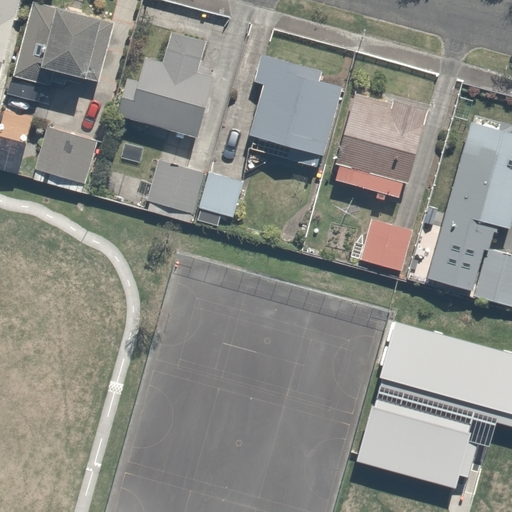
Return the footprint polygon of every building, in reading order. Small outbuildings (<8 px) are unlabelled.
[(0,0),(0,75),(18,0),(0,0)] [(112,22),(27,2),(0,113),(19,117),(23,97),(52,104),(57,81),(96,90),(112,22)] [(206,41),(172,31),(163,62),(146,57),(140,81),(128,78),(117,116),(197,139),(214,79),(197,74),(206,41)] [(322,71),(262,54),(254,82),(264,84),(250,136),(323,155),(341,88),(319,82),(322,71)] [(428,110),(394,101),(393,104),(355,94),(335,164),(339,165),(335,180),(398,198),(403,182),(407,183),(428,110)] [(494,225),(510,230),(511,222),(511,134),(472,123),(428,278),(471,290),(483,249),(487,250),(488,247),(494,225)] [(93,138),(42,126),(30,176),(81,188),(93,138)] [(205,173),(159,160),(147,200),(194,213),(205,173)] [(244,181),(209,171),(199,209),(201,209),(198,220),(218,225),(220,215),(234,218),(244,181)] [(412,231),(372,219),(359,260),(399,272),(412,231)] [(511,253),(488,247),(487,250),(475,296),(511,305),(511,253)] [(511,353),(395,322),(380,377),(511,413),(511,353)] [(468,426),(374,399),(356,460),(454,488),(458,476),(467,479),(478,443),(469,441),(471,433),(466,432),(468,426)]
